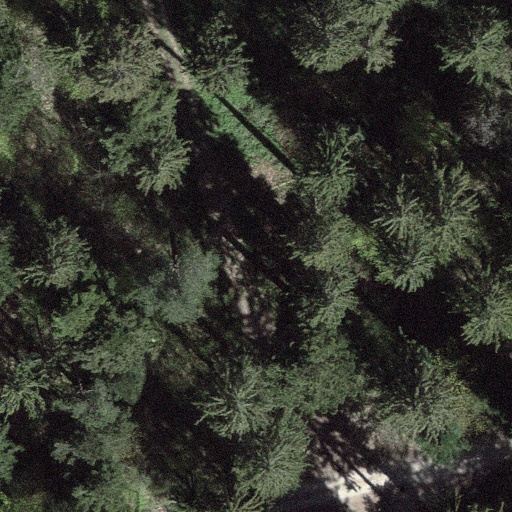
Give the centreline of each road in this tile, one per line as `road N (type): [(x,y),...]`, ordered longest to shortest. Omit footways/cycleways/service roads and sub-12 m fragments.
road 1 (track): [(155,0),(252,308),(332,427),(389,477),(384,511)]
road 2 (unclassified): [(239,511),(389,477),(511,467)]
